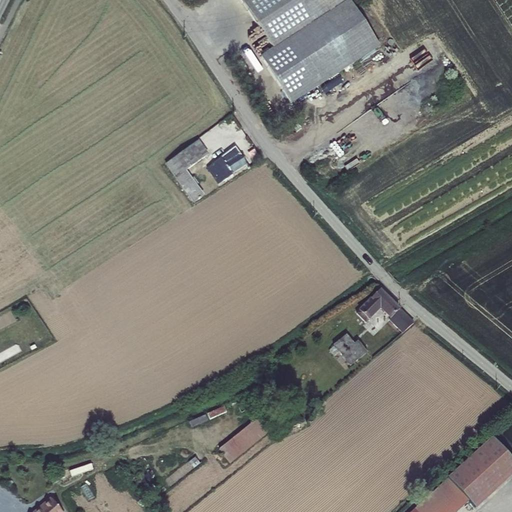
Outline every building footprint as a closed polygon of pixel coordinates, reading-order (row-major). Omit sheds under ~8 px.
[(240,0),(262,34),(310,0),(240,0)] [(310,0),(262,34),(272,49),(260,58),(290,104),(378,47),(347,0),(310,0)] [(197,141),(166,164),(194,203),(203,196),(185,172),(207,155),(197,141)] [(235,147),(206,169),(217,184),(225,179),(228,183),(235,178),(232,173),(246,164),(235,147)] [(413,324),(379,290),(358,310),(368,320),(380,308),(390,318),(388,320),(402,334),(413,324)] [(346,334),(332,344),(349,366),(365,351),(358,340),(354,343),(346,334)] [(268,429),(257,416),(219,448),(230,461),(268,429)] [(511,459),(492,438),(448,479),(468,501),(475,508),(511,474),(511,459)] [(448,479),(414,509),(416,511),(456,511),(468,501),(448,479)]
